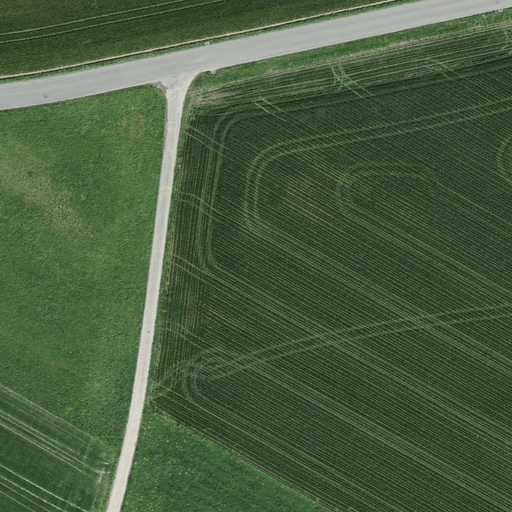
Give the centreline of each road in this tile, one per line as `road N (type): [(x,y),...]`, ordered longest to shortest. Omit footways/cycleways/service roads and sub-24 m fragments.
road 1 (unclassified): [(493,0),(195,60),(0,88)]
road 2 (track): [(195,60),(129,511)]
